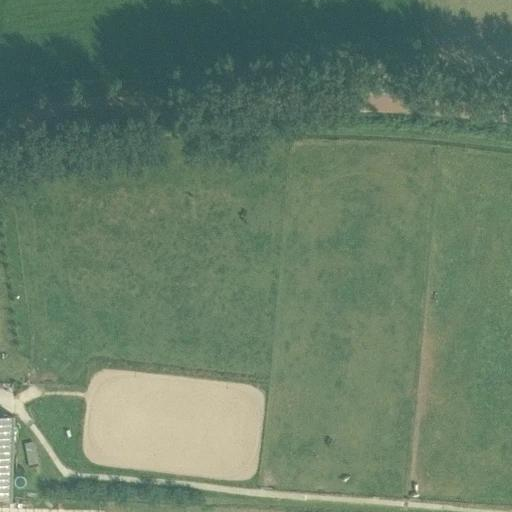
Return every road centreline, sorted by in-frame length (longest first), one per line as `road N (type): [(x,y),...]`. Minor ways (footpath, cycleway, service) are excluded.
road 1 (track): [(9,401),(76,474),(511,509)]
road 2 (unclassified): [(0,140),(57,106),(128,98),(511,118)]
